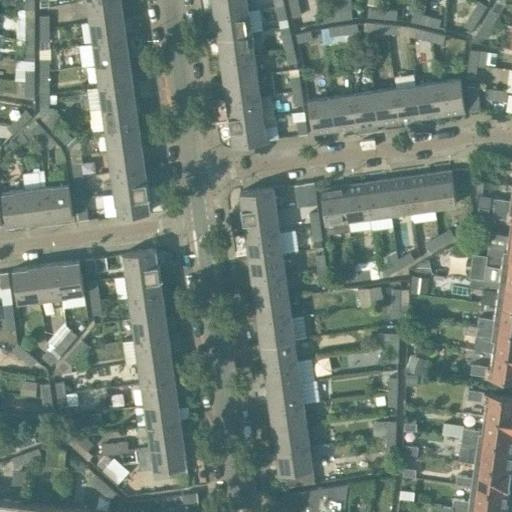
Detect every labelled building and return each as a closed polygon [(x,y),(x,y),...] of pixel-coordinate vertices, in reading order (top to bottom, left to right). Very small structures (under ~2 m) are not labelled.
[(124,16),(121,0),(87,0),(91,20),(124,16)] [(213,0),(215,12),(249,8),(247,0),(213,0)] [(298,0),(296,0),(289,2),(293,16),(302,14),(298,0)] [(487,4),(479,0),(472,12),(480,17),(487,4)] [(288,17),(284,3),(275,5),(279,19),(288,17)] [(382,16),(383,7),(369,6),(368,15),(382,16)] [(336,9),(338,18),(352,16),(351,7),(336,9)] [(382,16),(396,17),(397,8),(383,7),(382,16)] [(492,7),(484,19),(492,24),(500,12),(492,7)] [(215,12),(218,34),(252,29),(249,8),(215,12)] [(322,11),(323,20),(338,18),(336,9),(322,11)] [(425,23),(428,13),(413,9),(411,19),(425,23)] [(480,17),(472,12),(464,24),(472,29),(480,17)] [(40,26),(49,26),(49,13),(40,13),(40,26)] [(425,23),(439,26),(441,16),(428,13),(425,23)] [(124,16),(91,20),(94,42),(127,37),(124,16)] [(485,37),(492,24),(484,19),(477,32),(485,37)] [(387,32),(387,23),(373,21),(372,31),(387,32)] [(357,30),(356,22),(353,22),(343,23),(344,32),(357,30)] [(330,34),(344,32),(343,23),(328,26),(330,34)] [(395,23),(387,23),(387,32),(401,33),(402,24),(395,23)] [(25,25),(25,38),(34,38),(34,25),(25,25)] [(40,26),(40,40),(49,40),(49,26),(40,26)] [(430,39),(432,30),(417,27),(415,35),(430,39)] [(298,41),(313,38),(311,28),(296,32),(298,41)] [(218,34),(221,55),(255,51),(252,29),(218,34)] [(444,43),(447,34),(432,30),(430,39),(444,43)] [(282,34),(285,48),(294,46),(291,32),(282,34)] [(130,58),(127,37),(94,42),(97,63),(130,58)] [(25,51),(34,51),(34,38),(25,38),(25,51)] [(298,60),(294,46),(285,48),(288,62),(298,60)] [(470,48),(468,62),(478,64),(486,65),(488,50),(470,48)] [(255,51),(221,55),(224,77),(258,72),(255,51)] [(49,56),(40,56),(40,70),(49,70),(49,56)] [(130,58),(97,63),(100,85),(133,80),(130,58)] [(476,78),(478,64),(468,62),(466,77),(476,78)] [(25,82),(34,82),(34,69),(25,69),(25,82)] [(49,70),(40,70),(40,83),(49,83),(49,70)] [(224,77),(227,98),(261,93),(258,72),(224,77)] [(302,89),(300,74),(291,76),(293,90),(302,89)] [(465,110),(461,77),(438,80),(443,114),(465,110)] [(136,101),(133,80),(100,85),(88,86),(91,108),(103,106),(136,101)] [(421,117),(443,114),(438,80),(417,83),(421,117)] [(34,95),(34,82),(25,82),(25,95),(34,95)] [(400,120),(421,117),(417,83),(395,86),(400,120)] [(467,84),(471,110),(481,108),(477,85),(467,84)] [(379,123),(400,120),(395,86),(374,89),(379,123)] [(507,100),(508,90),(490,87),(489,98),(492,98),(492,101),(499,102),(499,99),(507,100)] [(293,90),(295,104),(304,103),(302,89),(293,90)] [(358,126),(379,123),(374,89),(353,92),(358,126)] [(40,91),(40,104),(49,104),(49,91),(40,91)] [(336,129),(358,126),(353,92),(331,95),(336,129)] [(229,113),(230,121),(264,116),(261,93),(227,98),(229,113)] [(314,132),(336,129),(331,95),(309,98),(314,132)] [(136,101),(103,106),(106,127),(139,123),(136,101)] [(26,108),(17,117),(23,123),(32,115),(26,108)] [(234,143),(267,138),(264,116),(230,121),(231,129),(232,128),(234,143)] [(23,123),(17,117),(7,126),(14,132),(23,123)] [(306,118),(297,120),(299,134),(308,133),(306,118)] [(36,119),(30,125),(40,136),(47,130),(36,119)] [(63,138),(69,133),(58,121),(52,126),(63,138)] [(142,144),(139,123),(106,127),(109,149),(142,144)] [(40,136),(51,147),(57,141),(47,130),(40,136)] [(23,132),(14,141),(20,147),(29,138),(23,132)] [(63,138),(65,140),(70,146),(76,140),(69,133),(63,138)] [(142,144),(109,149),(112,170),(145,165),(142,144)] [(475,164),(484,165),(485,154),(476,153),(475,164)] [(511,156),(501,155),(499,167),(511,169),(511,156)] [(72,162),(74,175),(83,174),(81,161),(72,162)] [(115,191),(148,187),(145,165),(112,170),(112,171),(100,173),(103,192),(115,191)] [(452,169),(429,172),(434,205),(456,202),(452,169)] [(23,172),(25,187),(30,220),(51,217),(47,184),(36,186),(34,171),(23,172)] [(412,208),(434,205),(429,172),(408,175),(412,208)] [(85,186),(83,174),(74,175),(76,187),(85,186)] [(391,211),(412,208),(408,175),(386,178),(391,211)] [(370,214),(391,211),(386,178),(365,181),(370,214)] [(299,205),(318,203),(315,180),(305,182),(296,183),(299,205)] [(74,214),(69,181),(47,184),(51,217),(74,214)] [(349,217),(370,214),(365,181),(344,184),(349,217)] [(344,184),(321,187),(328,232),(350,229),(349,217),(344,184)] [(244,213),(277,209),(274,186),(240,190),(244,213)] [(30,220),(25,187),(3,190),(8,224),(30,220)] [(148,187),(115,191),(118,214),(151,209),(148,187)] [(479,204),(490,206),(492,195),(480,194),(479,204)] [(494,207),(511,209),(511,196),(511,199),(496,197),(494,207)] [(81,219),(90,218),(88,205),(79,206),(81,219)] [(478,214),(488,215),(489,207),(479,205),(478,214)] [(510,231),(511,230),(511,209),(494,207),(493,216),(511,219),(510,231)] [(244,213),(247,234),(280,230),(277,209),(244,213)] [(319,210),(309,211),(311,225),(321,224),(319,210)] [(321,224),(311,225),(313,240),(323,238),(321,224)] [(442,242),(454,235),(450,227),(438,234),(442,242)] [(250,256),(283,251),(280,230),(247,234),(250,256)] [(511,230),(510,231),(508,247),(489,244),(488,252),(511,255),(511,230)] [(442,242),(438,234),(425,241),(430,249),(442,242)] [(448,249),(466,251),(464,237),(447,247),(448,249)] [(123,252),(127,274),(160,270),(157,247),(123,252)] [(380,251),(383,275),(386,275),(402,265),(397,257),(396,249),(380,251)] [(402,265),(415,258),(410,250),(397,257),(402,265)] [(250,256),(253,277),(286,273),(283,251),(250,256)] [(315,252),(317,268),(327,267),(325,251),(315,252)] [(511,255),(488,252),(484,277),(485,277),(500,279),(511,280),(511,255)] [(86,257),(88,270),(97,269),(95,256),(86,257)] [(57,261),(62,294),(85,291),(80,258),(57,261)] [(429,258),(414,266),(415,269),(433,271),(429,258)] [(57,261),(36,264),(41,297),(62,294),(57,261)] [(13,267),(18,300),(41,297),(36,264),(13,267)] [(369,266),(356,268),(357,279),(371,277),(369,266)] [(329,280),(327,267),(317,268),(319,282),(329,280)] [(357,279),(356,268),(341,270),(342,281),(357,279)] [(8,270),(0,271),(0,283),(0,284),(10,283),(8,270)] [(118,297),(130,296),(163,291),(160,270),(127,274),(115,276),(118,297)] [(256,299),(289,294),(286,273),(253,277),(256,299)] [(412,274),(410,290),(428,292),(430,276),(412,274)] [(496,303),(511,304),(511,280),(500,279),(485,277),(484,277),(483,287),(498,289),(496,303)] [(92,301),(101,300),(99,286),(90,287),(90,290),(92,301)] [(401,303),(401,287),(391,286),(390,302),(401,303)] [(133,317),(166,312),(163,291),(130,296),(133,317)] [(256,299),(259,320),(292,315),(289,294),(256,299)] [(102,312),(101,300),(92,301),(93,313),(102,312)] [(0,317),(14,316),(12,301),(3,302),(3,305),(0,304),(0,317)] [(401,303),(390,302),(390,316),(400,316),(400,314),(401,303)] [(400,314),(412,314),(413,304),(401,303),(400,314)] [(511,329),(511,304),(496,303),(494,317),(479,315),(477,325),(511,329)] [(169,334),(166,312),(133,317),(136,338),(169,334)] [(262,342),(295,337),(292,315),(259,320),(262,342)] [(493,352),(511,354),(511,329),(477,325),(464,323),(463,332),(495,336),(493,352)] [(69,343),(77,333),(70,327),(62,337),(69,343)] [(399,346),(400,331),(389,331),(389,346),(399,346)] [(172,355),(169,334),(136,338),(139,360),(172,355)] [(69,343),(62,337),(53,348),(60,353),(69,343)] [(262,342),(265,363),(298,358),(295,337),(262,342)] [(88,344),(81,338),(73,347),(80,353),(88,344)] [(18,342),(12,349),(22,357),(28,350),(18,342)] [(399,346),(389,346),(388,360),(399,361),(399,346)] [(80,353),(73,347),(65,357),(72,363),(80,353)] [(42,355),(52,363),(58,356),(48,348),(42,355)] [(32,366),(38,358),(28,350),(22,357),(32,366)] [(511,354),(493,352),(491,365),(472,362),(471,373),(511,378),(511,354)] [(175,377),(172,355),(139,360),(142,381),(175,377)] [(312,356),(298,358),(265,363),(268,384),(301,380),(315,378),(312,356)] [(418,383),(418,373),(406,372),(406,383),(418,383)] [(398,390),(398,375),(388,375),(387,389),(398,390)] [(178,398),(175,377),(142,381),(145,403),(178,398)] [(38,381),(23,378),(21,393),(36,395),(38,381)] [(58,393),(66,392),(65,379),(57,380),(58,393)] [(268,384),(271,406),(304,401),(301,380),(268,384)] [(41,382),(42,395),(52,394),(51,382),(41,382)] [(484,414),(511,417),(511,394),(469,388),(467,398),(486,401),(484,414)] [(398,390),(387,389),(387,404),(397,404),(398,390)] [(58,393),(59,406),(67,405),(66,392),(58,393)] [(386,403),(385,393),(376,394),(377,404),(386,403)] [(43,408),(53,407),(52,394),(42,395),(43,408)] [(181,419),(178,398),(145,403),(148,424),(181,419)] [(274,427),(307,423),(304,401),(271,406),(274,427)] [(78,424),(91,422),(90,409),(77,411),(78,424)] [(511,417),(484,414),(482,429),(464,427),(464,424),(443,421),(442,431),(462,434),(511,440),(511,417)] [(396,433),(397,418),(387,418),(386,433),(396,433)] [(184,441),(181,419),(148,424),(151,445),(184,441)] [(417,421),(404,420),(404,429),(416,429),(417,421)] [(274,427),(277,449),(310,444),(307,423),(274,427)] [(78,440),(84,434),(74,425),(69,431),(78,440)] [(19,431),(22,439),(34,435),(31,427),(19,431)] [(19,431),(7,435),(10,443),(22,439),(19,431)] [(396,433),(386,433),(386,448),(396,448),(396,433)] [(94,443),(84,434),(78,440),(88,449),(94,443)] [(476,448),(475,458),(511,464),(511,463),(511,440),(462,434),(460,445),(476,448)] [(103,453),(129,449),(128,439),(102,443),(103,453)] [(187,465),(184,441),(151,445),(138,447),(141,468),(154,466),(155,477),(188,472),(187,465)] [(418,445),(407,443),(406,451),(417,453),(418,445)] [(67,446),(49,444),(47,462),(65,464),(67,446)] [(313,466),(310,444),(277,449),(280,471),(285,470),(287,484),(315,479),(313,466)] [(39,446),(26,451),(29,460),(42,455),(39,446)] [(15,465),(29,460),(26,451),(12,456),(15,465)] [(118,482),(130,470),(115,456),(103,469),(118,482)] [(456,479),(509,486),(511,464),(475,458),(472,476),(457,473),(456,479)] [(416,467),(404,466),(403,474),(415,475),(416,467)] [(24,491),(27,469),(14,467),(11,489),(24,491)] [(89,479),(100,489),(106,481),(96,472),(89,479)] [(393,497),(395,475),(383,477),(381,495),(393,497)] [(506,509),(507,502),(509,501),(509,497),(507,494),(509,486),(456,479),(455,483),(471,485),(469,499),(454,497),(454,501),(506,509)] [(100,489),(111,498),(117,491),(106,481),(100,489)] [(345,511),(350,482),(289,491),(290,499),(291,500),(292,511),(345,511)] [(414,490),(401,489),(400,497),(413,499),(414,490)] [(183,493),(184,502),(198,500),(197,491),(183,493)] [(0,497),(0,511),(20,511),(22,500),(0,497)] [(20,511),(50,511),(51,504),(22,500),(20,511)] [(505,511),(506,509),(454,501),(453,505),(431,502),(429,511),(505,511)]
